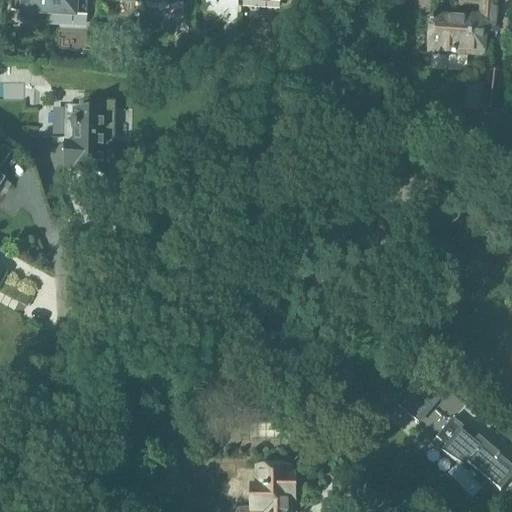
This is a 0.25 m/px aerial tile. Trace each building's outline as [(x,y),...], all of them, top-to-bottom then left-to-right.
[(49,14),(49,0),(11,0),(11,12),(49,14)] [(87,16),(88,0),(49,0),(49,14),(87,16)] [(427,53),(483,57),(485,33),(493,33),(496,0),(495,0),(481,0),(480,16),(464,15),(463,20),(429,17),(429,23),(427,53)] [(94,52),(81,51),(80,66),(93,67),(94,52)] [(242,68),(239,69),(239,79),(248,80),(250,70),(246,69),(242,68)] [(478,110),(486,111),(482,139),(498,141),(504,87),(506,74),(483,71),(478,110)] [(73,171),(73,175),(105,175),(105,167),(115,167),(116,102),(84,102),(84,112),(74,112),(74,125),(71,125),(71,130),(74,130),(73,139),(73,144),(65,144),(65,171),(73,171)] [(379,212),(377,234),(409,237),(411,214),(379,212)] [(460,293),(458,298),(460,304),(467,307),(472,305),(475,300),(472,294),(466,291),(460,293)] [(393,379),(382,393),(397,406),(418,424),(431,408),(413,393),(428,374),(410,359),(393,379)] [(453,419),(436,439),(447,448),(442,454),(457,464),(482,490),(488,483),(500,493),(511,479),(511,468),(499,458),(498,458),(480,442),(453,419)] [(167,426),(167,444),(198,444),(198,426),(167,426)] [(315,433),(304,433),(304,452),(315,452),(315,433)] [(288,511),(288,500),(291,500),(291,502),(293,502),(293,473),(292,473),(292,475),(288,475),(288,469),(284,469),(284,465),(281,462),(265,462),(262,465),(262,469),(258,469),(258,488),(246,488),(246,486),(240,486),(240,488),(231,488),(231,511),(237,511),(236,511),(288,511)]
